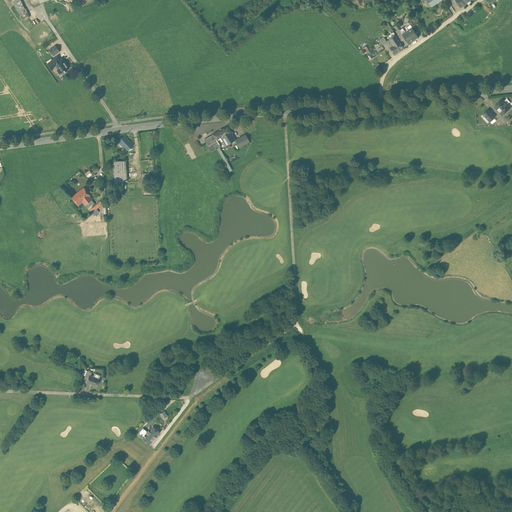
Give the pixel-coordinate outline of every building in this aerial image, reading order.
[(20,0),(12,0),(18,12),(24,8),(20,0)] [(24,8),(18,12),(20,16),(27,13),(25,8),(24,8)] [(402,34),(409,44),(418,37),(412,27),(406,32),(403,34),(402,34)] [(402,34),(403,34),(402,32),(399,28),(394,31),(399,38),(402,34)] [(400,42),(394,32),(387,36),(394,45),(390,47),(394,54),(404,47),(400,41),(400,42)] [(409,44),(402,34),(399,38),(405,46),(409,44)] [(384,37),(378,40),(381,44),(382,45),(387,42),(384,37)] [(59,51),(55,46),(49,50),(53,56),(59,51)] [(369,51),(366,46),(363,48),(360,50),(363,55),(369,51)] [(60,60),(58,56),(54,59),(48,64),(52,70),(52,69),(55,67),(60,73),(64,70),(65,72),(65,71),(69,68),(64,61),(62,62),(60,60)] [(510,108),(502,99),(494,106),(502,115),(510,108)] [(495,117),(488,109),(483,114),(490,121),(495,117)] [(222,136),(230,132),(231,132),(227,126),(213,134),(216,139),(222,136)] [(222,136),(224,141),(226,145),(225,145),(225,146),(235,140),(230,132),(222,136)] [(216,139),(213,134),(204,139),(211,152),(216,149),(217,149),(219,147),(220,147),(219,144),(216,139)] [(249,142),(245,134),(240,137),(244,145),(249,142)] [(133,145),(124,136),(118,142),(127,151),(131,147),(133,145)] [(244,145),(240,137),(235,140),(239,148),(244,145)] [(232,170),(219,147),(217,149),(230,172),(232,170)] [(126,161),(113,161),(115,182),(127,181),(126,161)] [(83,188),(72,197),(78,205),(83,201),(89,196),(83,188)] [(89,196),(83,201),(89,209),(93,206),(89,201),(91,200),(89,196)] [(89,210),(92,213),(101,206),(101,201),(89,210)] [(90,376),(89,375),(87,381),(86,383),(96,386),(99,379),(93,377),(90,376)] [(153,427),(149,431),(149,430),(147,432),(143,437),(142,439),(149,445),(152,441),(159,432),(153,427)] [(147,432),(143,428),(139,433),(143,437),(147,432)]
